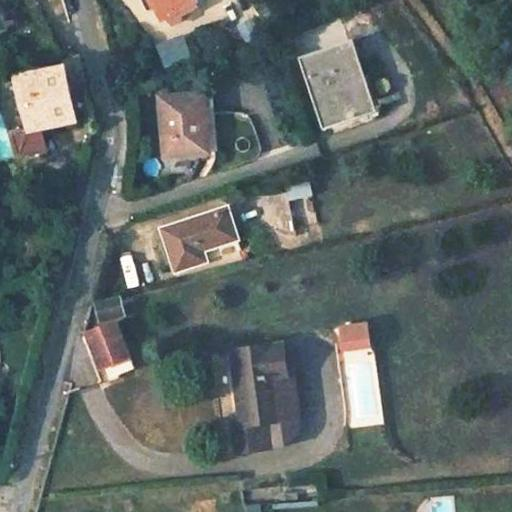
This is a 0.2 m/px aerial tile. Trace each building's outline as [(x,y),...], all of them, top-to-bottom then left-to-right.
[(148,0),(154,12),(185,0),(148,0)] [(340,35),(298,49),(320,112),(361,99),(340,35)] [(41,62),(0,76),(0,110),(6,129),(36,124),(74,118),(68,88),(83,84),(76,50),(60,55),(62,62),(44,69),(41,62)] [(202,83),(154,99),(174,157),(223,142),(202,83)] [(36,124),(6,129),(10,150),(39,146),(36,124)] [(238,215),(166,230),(175,268),(207,263),(203,247),(243,239),(238,215)] [(243,239),(203,247),(207,263),(248,254),(243,239)] [(118,297),(101,301),(105,315),(122,312),(118,297)] [(367,343),(366,324),(338,326),(339,344),(367,343)] [(74,342),(87,375),(120,363),(108,329),(74,342)] [(240,374),(242,419),(225,420),(226,449),(283,446),(282,418),(281,381),(290,381),(289,348),(239,349),(240,374)]
